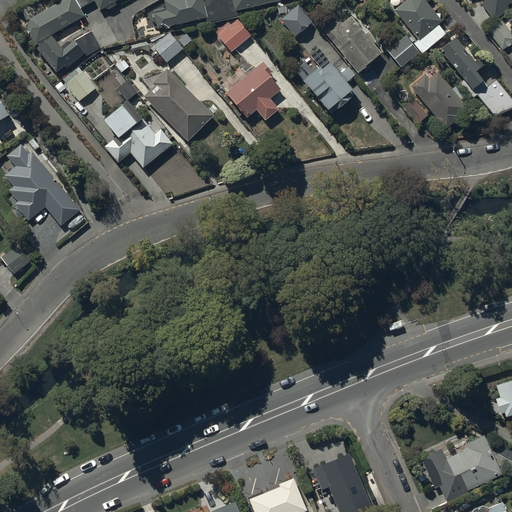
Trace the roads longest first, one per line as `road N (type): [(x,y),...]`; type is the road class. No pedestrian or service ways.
road 1 (residential): [(511,153),(330,177),(156,226),(92,256),(0,349)]
road 2 (secondary): [(348,383),(51,511)]
road 3 (secondary): [(511,324),(348,383)]
road 4 (residential): [(348,383),(404,511)]
